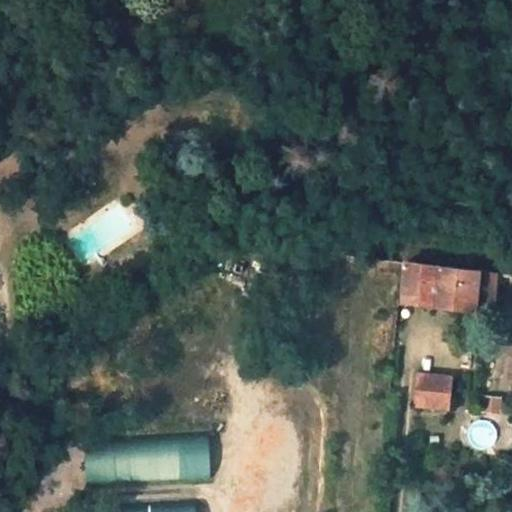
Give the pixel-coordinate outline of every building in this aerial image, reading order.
[(23,88),(19,80),(6,86),(10,95),(23,88)] [(483,316),(493,317),(498,273),(406,262),(403,301),(484,310),(483,316)] [(434,376),(419,373),(416,404),(430,405),(434,376)] [(448,407),(452,378),(434,376),(430,405),(448,407)] [(85,482),(209,477),(208,435),(83,440),(85,482)]
